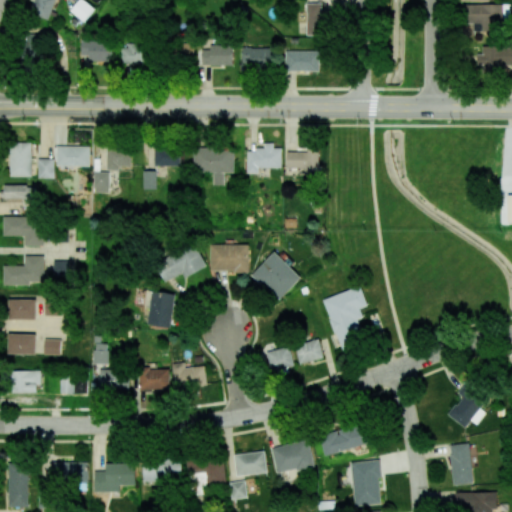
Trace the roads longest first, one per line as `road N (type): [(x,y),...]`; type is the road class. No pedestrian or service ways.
road 1 (residential): [(0,425),(161,426),(241,417),(511,335)]
road 2 (secondary): [(430,107),(0,105)]
road 3 (residential): [(417,511),(417,466),(395,370)]
